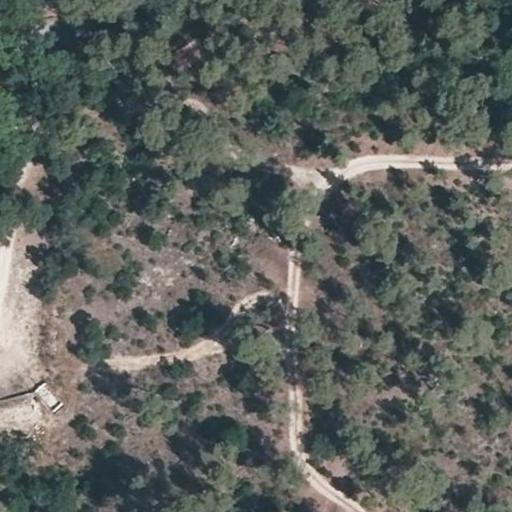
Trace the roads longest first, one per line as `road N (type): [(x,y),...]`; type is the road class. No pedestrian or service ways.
road 1 (track): [(511,168),(363,168),(324,191),(302,229),(291,278),(300,453),(315,484),(355,511)]
road 2 (track): [(0,286),(27,176),(27,46)]
road 3 (unclassified): [(151,0),(27,46),(0,44)]
